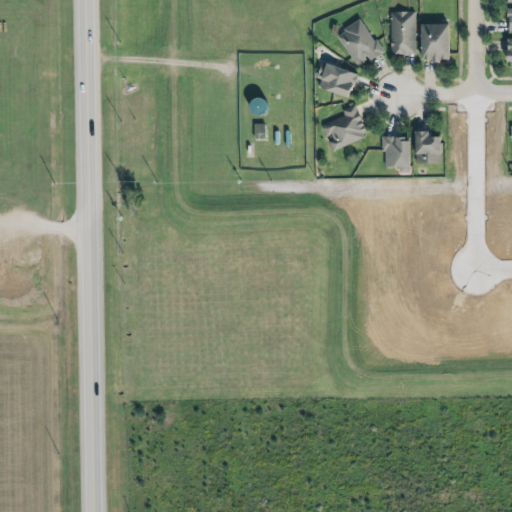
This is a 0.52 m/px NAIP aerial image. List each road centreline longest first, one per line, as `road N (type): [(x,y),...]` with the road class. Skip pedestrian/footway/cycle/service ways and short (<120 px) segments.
road 1 (primary): [(99,511),(91,0)]
road 2 (residential): [(473,92),(473,255),(488,271),(511,270)]
road 3 (residential): [(389,93),(511,91)]
